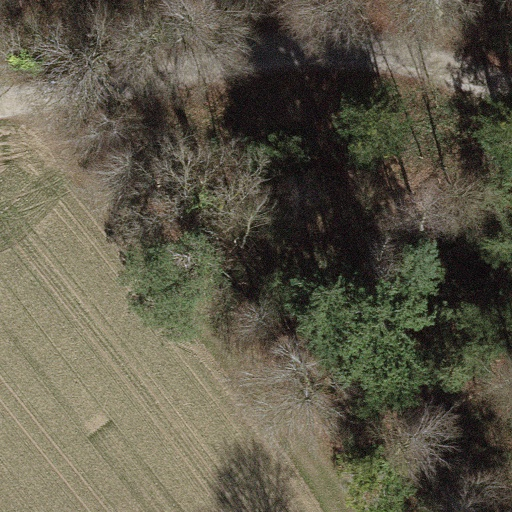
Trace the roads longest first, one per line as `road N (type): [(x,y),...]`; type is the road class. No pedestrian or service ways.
road 1 (track): [(351,511),(35,102)]
road 2 (track): [(511,113),(394,85),(268,78),(35,102)]
